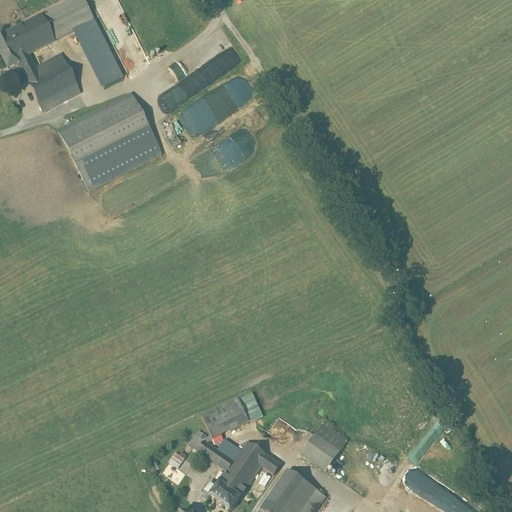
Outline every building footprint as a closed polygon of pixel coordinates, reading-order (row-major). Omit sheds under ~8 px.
[(82,0),(73,0),(41,17),(54,42),(75,31),(92,22),(93,22),(82,0)] [(119,10),(101,19),(130,77),(149,67),(140,50),(141,49),(133,34),(129,36),(121,21),(124,19),(119,10)] [(41,17),(4,37),(16,62),(28,56),(54,42),(41,17)] [(92,22),(75,31),(104,89),(122,80),(92,22)] [(4,37),(2,33),(0,33),(0,56),(7,70),(17,65),(18,65),(16,62),(4,37)] [(35,69),(39,78),(65,65),(60,55),(35,69)] [(35,69),(28,56),(16,62),(18,65),(17,65),(27,85),(39,78),(35,69)] [(213,63),(160,96),(169,110),(222,77),(213,63)] [(184,64),(145,83),(152,96),(195,74),(192,68),(187,70),(184,64)] [(76,87),(65,65),(39,78),(27,85),(38,107),(76,87)] [(76,87),(38,107),(42,115),(80,94),(76,87)] [(196,124),(225,108),(217,94),(188,109),(196,124)] [(130,97),(58,134),(75,166),(147,129),(130,97)] [(147,129),(75,166),(88,193),(161,156),(147,129)] [(238,400),(201,417),(210,437),(212,440),(249,423),(238,400)] [(195,435),(188,445),(196,451),(203,441),(203,440),(195,435)] [(339,453),(315,436),(301,457),(326,473),(339,453)] [(233,462),(218,451),(206,443),(203,441),(196,451),(226,472),(233,462)] [(226,472),(220,482),(239,497),(260,467),(267,457),(247,443),(233,462),(226,472)] [(184,460),(175,454),(169,463),(178,469),(184,460)] [(280,466),(267,457),(260,467),(273,476),(280,466)] [(287,471),(259,510),(261,511),(288,511),(307,485),(287,471)] [(220,482),(219,482),(208,496),(216,502),(215,502),(222,507),(229,511),(240,497),(239,497),(220,482)] [(307,485),(288,511),(299,511),(314,490),(307,485)] [(314,490),(299,511),(308,511),(321,495),(314,490)] [(308,511),(316,511),(326,499),(321,495),(308,511)] [(480,511),(463,500),(455,511),(480,511)]
